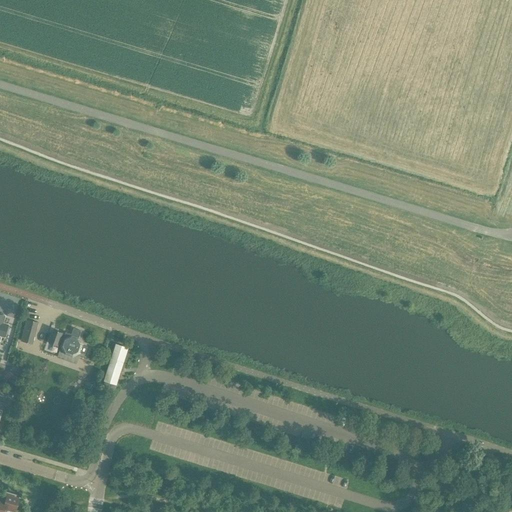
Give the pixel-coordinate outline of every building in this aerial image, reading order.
[(0,333),(5,335),(8,325),(2,323),(4,316),(2,315),(0,314),(0,333)] [(33,345),(39,322),(28,320),(22,342),(33,345)] [(63,333),(54,331),(54,330),(50,344),(58,347),(60,342),(63,343),(61,347),(62,347),(66,354),(74,356),(81,353),(83,353),(85,346),(84,346),(81,338),(80,338),(82,332),(74,329),(72,335),(66,333),(64,340),(61,339),(63,333)] [(105,381),(104,385),(109,387),(111,383),(116,385),(118,379),(127,348),(125,347),(116,345),(106,375),(106,377),(105,381)] [(0,423),(2,424),(8,404),(0,401),(0,423)] [(0,511),(4,511),(5,511),(8,509),(15,511),(18,499),(6,495),(4,502),(0,501),(0,511)]
